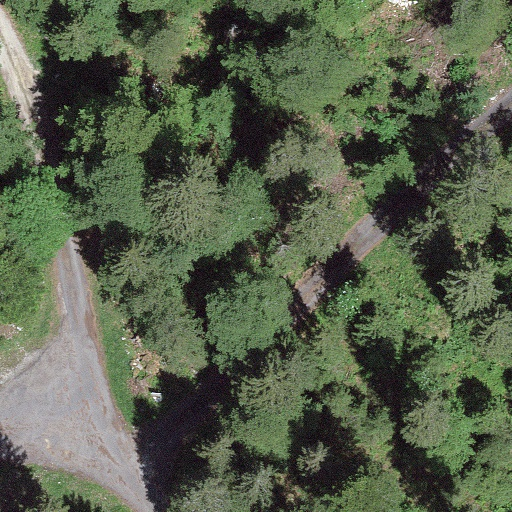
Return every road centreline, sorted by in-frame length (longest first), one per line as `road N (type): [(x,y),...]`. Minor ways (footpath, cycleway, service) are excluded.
road 1 (track): [(131,473),(511,103)]
road 2 (track): [(60,444),(65,257),(52,169),(0,27)]
road 3 (track): [(172,511),(131,473),(60,444)]
